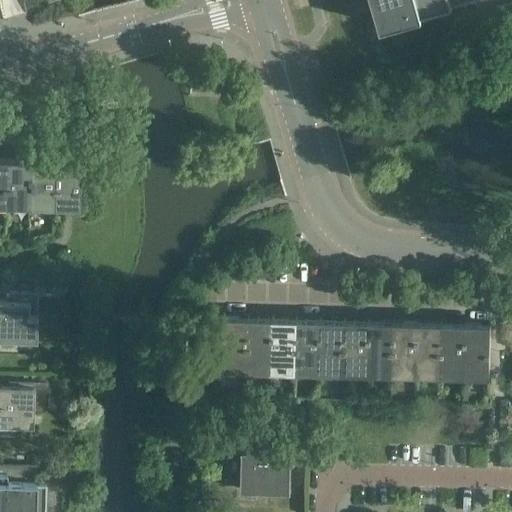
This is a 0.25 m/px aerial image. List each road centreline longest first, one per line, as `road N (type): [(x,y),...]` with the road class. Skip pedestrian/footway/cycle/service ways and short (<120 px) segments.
road 1 (unclassified): [(511,255),(368,245),(328,215),(266,0)]
road 2 (unclassified): [(0,64),(241,0)]
road 3 (residential): [(325,473),(511,479)]
